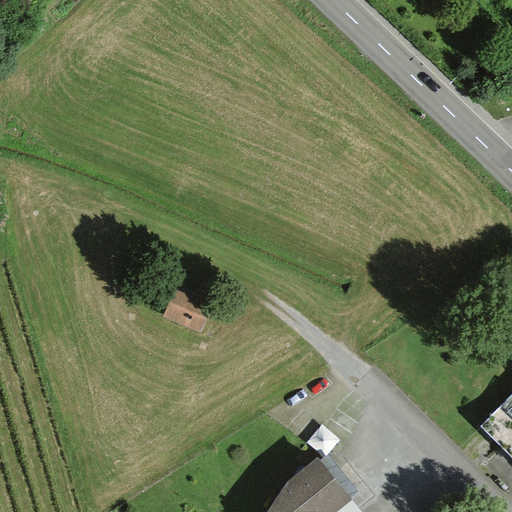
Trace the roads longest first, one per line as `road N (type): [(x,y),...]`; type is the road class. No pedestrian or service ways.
road 1 (tertiary): [(511,170),(332,0)]
road 2 (residential): [(508,511),(358,363)]
